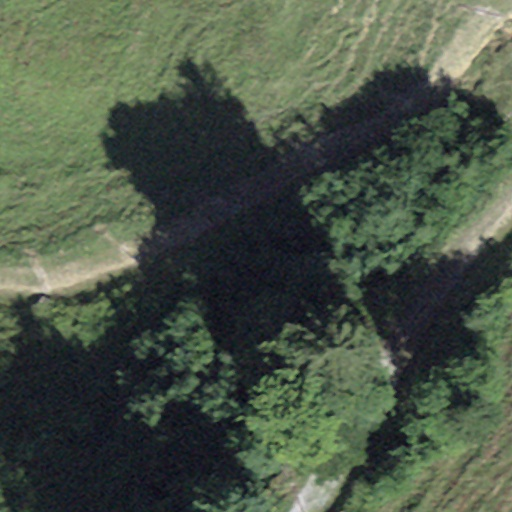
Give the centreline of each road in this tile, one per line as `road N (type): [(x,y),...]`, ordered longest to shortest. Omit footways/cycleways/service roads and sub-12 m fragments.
road 1 (track): [(511,0),(491,14),(435,100),(372,140),(284,170),(148,249),(99,268),(38,281),(0,278)]
road 2 (track): [(307,511),(345,462),(453,273),(511,216)]
